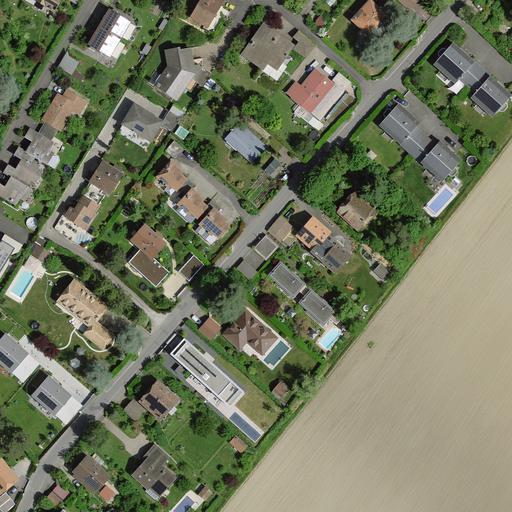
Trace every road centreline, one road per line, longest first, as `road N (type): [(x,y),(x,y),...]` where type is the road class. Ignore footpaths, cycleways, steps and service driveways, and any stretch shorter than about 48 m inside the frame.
road 1 (residential): [(461,0),(44,467),(23,511)]
road 2 (residential): [(0,155),(92,0)]
